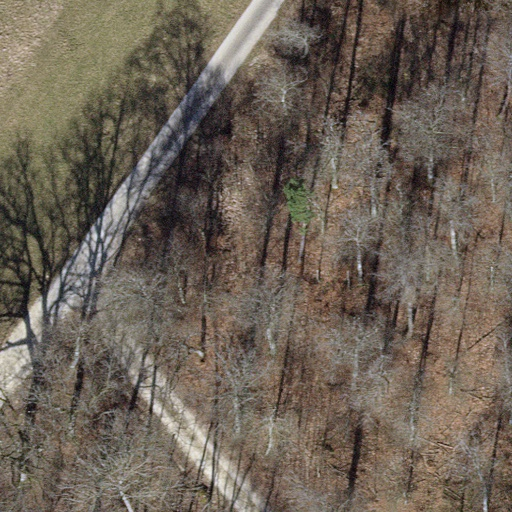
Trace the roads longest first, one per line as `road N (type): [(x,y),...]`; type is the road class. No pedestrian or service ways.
road 1 (track): [(78,281),(276,0)]
road 2 (track): [(247,511),(78,281)]
road 3 (track): [(0,389),(78,281)]
